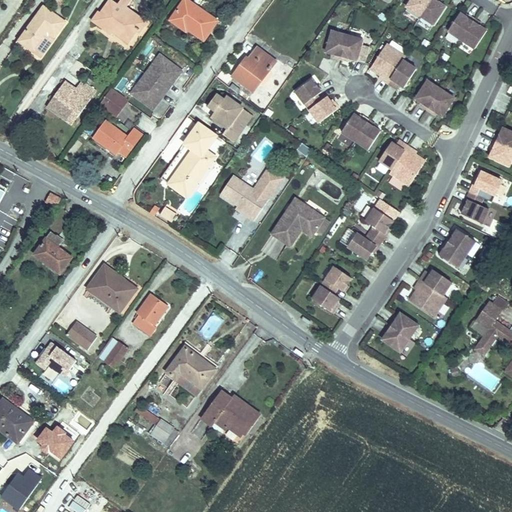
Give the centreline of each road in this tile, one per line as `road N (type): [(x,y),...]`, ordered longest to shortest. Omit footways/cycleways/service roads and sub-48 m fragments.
road 1 (tertiary): [(112,209),(331,356)]
road 2 (residential): [(256,0),(112,209)]
road 3 (residential): [(331,356),(417,232),(457,151)]
road 4 (tertiary): [(331,356),(511,451)]
road 5 (unknown): [(5,152),(107,0)]
road 6 (unknown): [(272,316),(188,426)]
road 7 (tertiary): [(0,148),(112,209)]
road 8 (residential): [(457,151),(511,36)]
road 9 (residential): [(356,85),(457,151)]
